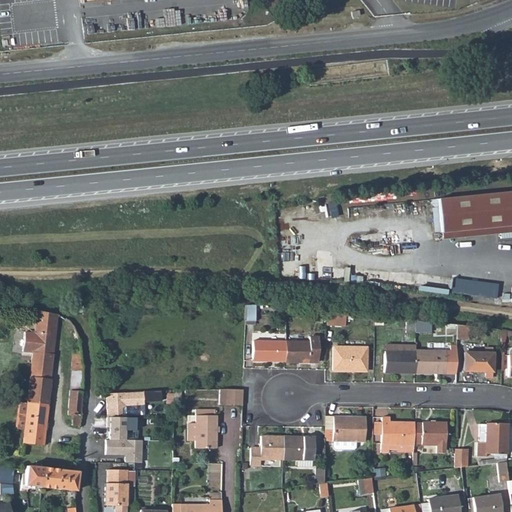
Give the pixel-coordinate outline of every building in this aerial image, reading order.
[(511,191),(443,198),(447,230),(471,228),(472,234),(501,231),(501,225),(511,223),(511,191)] [(447,230),(443,198),(438,199),(441,230),(447,230)] [(500,284),(423,275),(421,286),(498,297),(500,284)] [(511,290),(503,290),(503,300),(511,300),(511,290)] [(256,322),(256,305),(246,304),(245,322),(256,322)] [(49,374),(52,355),(56,315),(36,312),(34,335),(24,333),(22,352),(31,353),(29,372),(49,374)] [(341,315),(327,315),(326,328),(340,328),(341,315)] [(424,334),(423,323),(414,322),(414,334),(424,334)] [(467,341),(467,328),(456,327),(456,341),(467,341)] [(310,343),(285,342),(285,362),(318,363),(319,338),(310,338),(310,343)] [(253,362),(285,362),(285,342),(253,341),(253,362)] [(366,343),(335,343),(335,371),(366,371),(366,343)] [(385,344),(385,352),(414,352),(414,351),(414,345),(385,344)] [(445,351),(414,351),(414,352),(414,373),(444,373),(455,374),(456,346),(451,346),(451,351),(445,351)] [(485,353),(464,353),(464,372),(491,372),(491,347),(485,347),(485,353)] [(384,373),(414,373),(414,352),(385,352),(384,352),(384,373)] [(82,369),(71,369),(65,415),(70,415),(69,425),(78,426),(79,406),(82,369)] [(49,374),(29,372),(29,380),(49,382),(49,374)] [(23,432),(21,445),(41,447),(46,407),(49,382),(29,380),(26,406),(23,432)] [(219,404),(243,404),(243,388),(219,389),(219,404)] [(141,392),(104,394),(105,418),(120,418),(120,409),(124,406),(142,405),(141,392)] [(26,406),(17,405),(14,431),(23,432),(26,406)] [(196,440),(196,447),(217,448),(217,415),(215,415),(215,409),(197,409),(196,424),(188,424),(187,440),(196,440)] [(335,417),(325,417),(325,428),(325,442),(334,442),(335,417)] [(365,417),(335,417),(334,442),(336,442),(336,448),(338,450),(356,450),(358,448),(358,442),(365,442),(365,417)] [(105,418),(105,428),(107,428),(107,440),(123,441),(123,431),(133,431),(133,418),(120,418),(105,418)] [(380,452),(413,452),(414,444),(414,423),(390,423),(390,418),(382,418),(381,422),(381,435),(380,452)] [(446,423),(414,423),(414,444),(436,445),(437,453),(445,454),(446,423)] [(478,443),(477,457),(487,457),(487,454),(507,455),(508,423),(487,423),(487,424),(480,424),(480,443),(478,443)] [(263,459),(284,458),(285,437),(285,436),(263,436),(263,448),(253,448),(253,465),(263,465),(263,459)] [(317,437),(285,437),(284,458),(284,459),(302,459),(316,460),(317,437)] [(107,440),(104,440),(104,456),(124,456),(124,463),(140,463),(140,441),(123,441),(107,440)] [(467,450),(455,450),(455,469),(462,468),(467,468),(467,450)] [(500,483),(509,482),(506,463),(497,464),(500,483)] [(27,487),(41,488),(43,468),(27,466),(26,471),(26,475),(23,474),(20,491),(27,492),(27,487)] [(41,488),(74,492),(76,473),(74,472),(43,468),(41,488)] [(103,484),(103,506),(115,507),(115,511),(127,511),(127,470),(105,470),(105,484),(103,484)] [(315,477),(315,485),(319,485),(324,484),(324,470),(315,470),(315,477)] [(367,494),(375,493),(373,478),(365,479),(367,494)] [(361,495),(367,494),(365,479),(359,480),(361,495)] [(1,483),(2,496),(14,494),(13,482),(1,483)] [(321,499),(330,497),(328,484),(324,484),(319,485),(321,499)] [(220,511),(221,493),(208,493),(208,504),(179,504),(179,511),(220,511)] [(502,511),(500,495),(473,498),(475,511),(502,511)] [(428,503),(421,503),(421,505),(421,511),(459,511),(457,496),(428,500),(428,503)]
